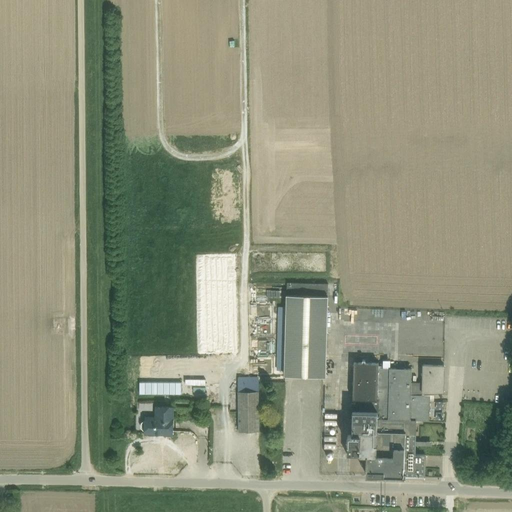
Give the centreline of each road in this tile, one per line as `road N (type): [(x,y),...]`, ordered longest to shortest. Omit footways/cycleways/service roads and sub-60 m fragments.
road 1 (track): [(81,0),(86,479)]
road 2 (track): [(224,406),(224,388),(245,369),(244,132)]
road 3 (tertiary): [(265,484),(0,479)]
road 4 (tertiary): [(511,492),(265,484)]
road 5 (track): [(158,0),(165,146),(188,157),(215,156),(240,141)]
road 6 (track): [(244,132),(242,0)]
